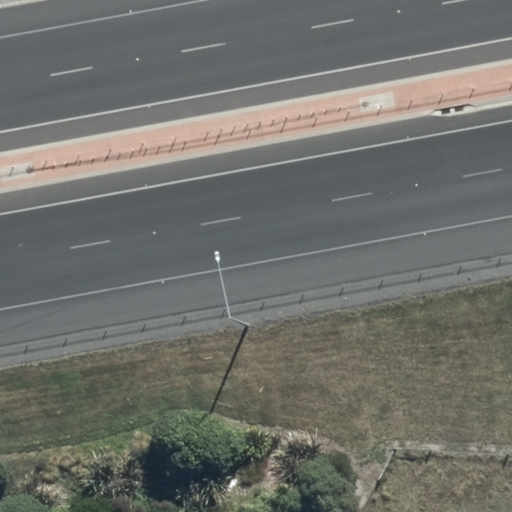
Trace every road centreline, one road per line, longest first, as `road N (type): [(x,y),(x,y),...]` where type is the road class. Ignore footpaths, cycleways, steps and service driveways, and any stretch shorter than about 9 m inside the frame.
road 1 (motorway): [(511,169),(0,261)]
road 2 (motorway): [(0,83),(466,0)]
